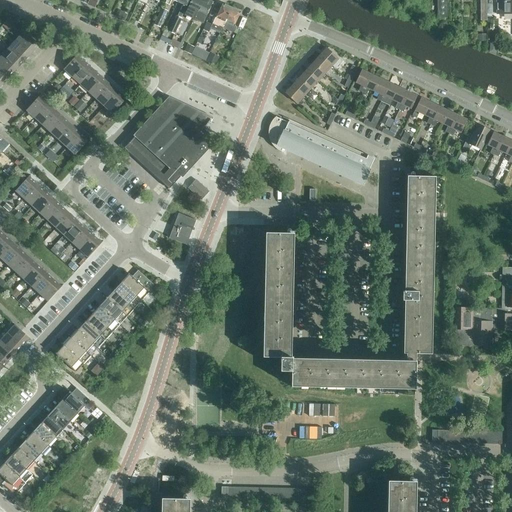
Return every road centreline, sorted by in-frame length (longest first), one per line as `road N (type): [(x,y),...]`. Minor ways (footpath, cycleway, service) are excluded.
road 1 (residential): [(311,214),(309,342),(315,351),(378,352),(385,343),(387,221),(351,214)]
road 2 (residential): [(0,440),(47,385),(39,343),(129,247)]
road 3 (residential): [(511,119),(288,16)]
road 4 (unclassified): [(138,442),(187,283)]
road 5 (residential): [(129,247),(72,189),(107,142)]
road 6 (residential): [(129,247),(163,192),(107,142)]
road 7 (residential): [(347,462),(209,470)]
road 8 (unknown): [(349,351),(351,214)]
